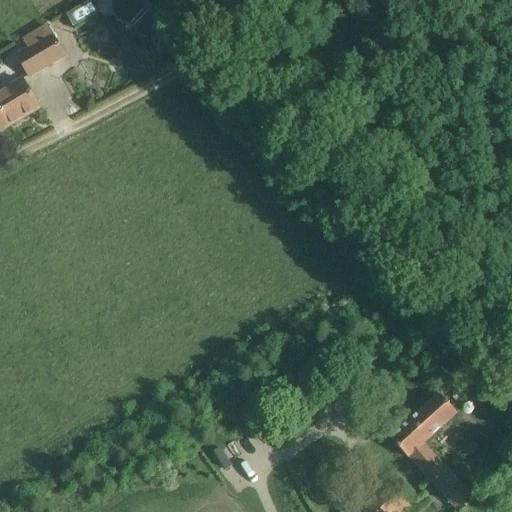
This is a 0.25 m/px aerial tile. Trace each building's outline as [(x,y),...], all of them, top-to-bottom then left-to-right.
[(51,36),(17,56),(30,78),(64,58),(51,36)] [(39,110),(22,81),(0,93),(0,110),(10,128),(39,110)] [(0,133),(10,128),(0,110),(0,133)] [(457,511),(460,511),(474,501),(423,445),(456,415),(438,395),(389,439),(408,460),(409,459),(430,482),(457,511)] [(406,511),(417,503),(397,481),(359,511),(406,511)]
